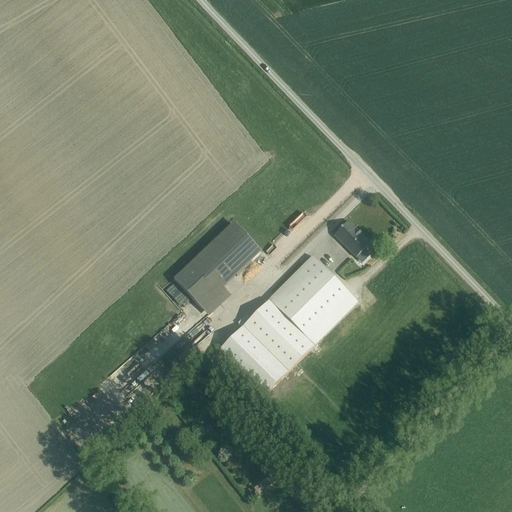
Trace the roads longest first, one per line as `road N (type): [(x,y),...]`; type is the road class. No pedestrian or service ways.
road 1 (residential): [(511,324),(200,0)]
road 2 (unknown): [(375,182),(136,414)]
